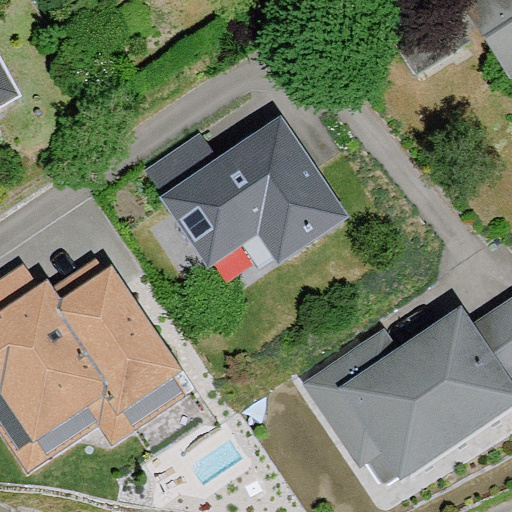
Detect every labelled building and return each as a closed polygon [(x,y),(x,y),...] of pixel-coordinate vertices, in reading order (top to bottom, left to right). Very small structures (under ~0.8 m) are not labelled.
[(511,0),(481,0),(473,5),(511,67),(511,0)] [(0,111),(25,98),(0,51),(0,111)] [(206,133),(151,169),(213,265),(263,233),(281,261),(347,220),(282,118),(221,157),(206,133)] [(108,258),(45,298),(118,413),(181,373),(108,258)] [(38,288),(0,311),(0,394),(3,393),(34,442),(106,397),(45,298),(38,288)] [(388,336),(306,387),(359,474),(384,459),(399,484),(511,414),(511,306),(474,330),(462,312),(398,352),(388,336)]
